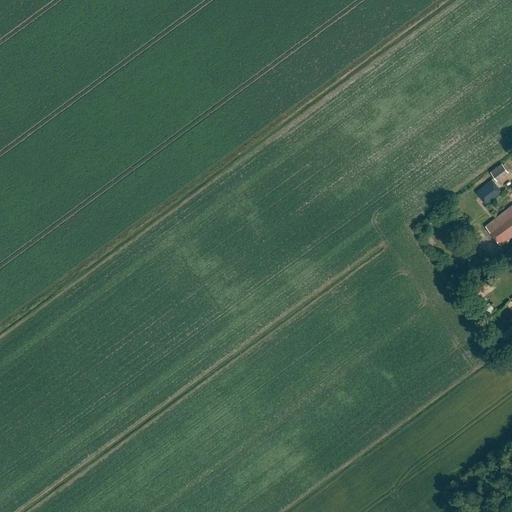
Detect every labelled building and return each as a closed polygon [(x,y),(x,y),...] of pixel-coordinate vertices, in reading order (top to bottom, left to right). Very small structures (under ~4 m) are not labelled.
[(502,165),(490,173),(496,181),(508,174),(502,165)] [(476,193),(486,206),(503,193),(492,181),(476,193)] [(511,206),(485,227),(501,247),(511,238),(511,206)] [(473,296),(487,287),(481,278),(466,287),(473,296)] [(508,328),(496,312),(491,317),(502,333),(508,328)]
